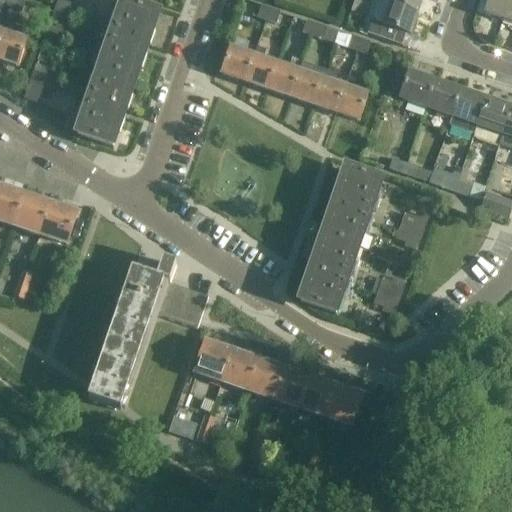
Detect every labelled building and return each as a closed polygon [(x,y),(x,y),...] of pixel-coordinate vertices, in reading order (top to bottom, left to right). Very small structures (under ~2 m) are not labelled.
[(4,0),(2,8),(14,12),(17,0),(4,0)] [(21,14),(26,2),(21,0),(17,0),(14,12),(21,14)] [(356,0),(351,15),(362,18),(368,0),(356,0)] [(417,15),(421,0),(381,0),(380,2),(417,15)] [(510,0),(489,0),(484,17),(502,23),(510,0)] [(511,0),(510,0),(502,23),(511,26),(511,0)] [(58,1),(46,37),(59,41),(61,37),(70,40),(79,13),(70,10),(71,6),(58,1)] [(379,1),(367,35),(379,39),(391,44),(402,48),(406,37),(409,38),(417,15),(380,2),(379,1)] [(101,71),(136,83),(158,17),(123,6),(101,71)] [(261,8),(257,21),(266,24),(271,11),(261,8)] [(277,27),(281,14),(271,11),(266,24),(277,27)] [(307,22),(302,36),(312,39),(317,26),(307,22)] [(0,50),(8,26),(0,23),(0,50)] [(8,26),(0,50),(0,62),(18,69),(30,34),(8,26)] [(312,39),(335,47),(339,34),(317,26),(312,39)] [(335,47),(357,55),(362,41),(339,34),(335,47)] [(366,58),(371,44),(362,41),(357,55),(366,58)] [(231,52),(222,77),(245,85),(254,60),(257,49),(253,60),(231,52)] [(254,60),(245,85),(267,93),(276,68),(263,64),(267,53),(257,49),(254,60)] [(299,76),(290,101),(312,108),(325,73),(303,65),(299,76)] [(36,66),(24,101),(36,105),(38,100),(49,104),(57,78),(48,75),(49,70),(36,66)] [(276,68),(267,93),(290,101),(299,76),(276,68)] [(136,83),(101,71),(78,138),(113,150),(136,83)] [(325,73),(312,108),(335,116),(344,91),(347,80),(325,73)] [(408,76),(400,101),(425,110),(434,85),(408,76)] [(344,91),(335,116),(358,124),(366,99),(344,92),(348,81),(347,80),(344,91)] [(434,85),(425,110),(451,119),(460,94),(434,85)] [(451,119),(448,128),(474,137),(477,128),(486,103),(460,94),(451,119)] [(486,103),(477,128),(503,137),(511,112),(486,103)] [(503,137),(499,148),(511,152),(511,112),(503,137)] [(402,175),(405,166),(393,162),(390,171),(402,175)] [(405,166),(402,175),(417,181),(420,171),(405,166)] [(323,238),(358,251),(381,185),(345,172),(323,238)] [(453,194),(457,184),(445,180),(441,190),(453,194)] [(457,184),(453,194),(468,199),(472,189),(457,184)] [(24,199),(0,191),(0,224),(14,229),(24,199)] [(507,221),(511,207),(511,205),(487,197),(481,212),(507,221)] [(50,208),(24,199),(14,229),(40,238),(50,208)] [(76,217),(50,208),(40,238),(66,247),(76,217)] [(417,254),(429,219),(416,215),(415,219),(404,215),(396,242),(406,245),(404,249),(417,254)] [(358,251),(323,238),(300,305),(335,317),(358,251)] [(153,317),(158,319),(169,286),(169,287),(176,268),(163,264),(157,282),(132,274),(92,390),(88,404),(120,415),(122,409),(153,317)] [(32,277),(22,273),(18,286),(27,289),(32,277)] [(395,319),(406,284),(394,279),(392,283),(382,280),(373,307),(383,310),(382,314),(395,319)] [(13,299),(23,302),(27,289),(18,286),(13,299)] [(197,332),(199,326),(208,300),(169,287),(169,286),(158,319),(197,332)] [(232,355),(205,346),(195,376),(222,385),(232,355)] [(258,364),(232,355),(222,385),(248,394),(258,364)] [(284,373),(258,364),(248,394),(273,402),(284,373)] [(310,381),(284,373),(273,402),(300,411),(310,381)] [(336,390),(310,381),(300,411),(325,420),(336,390)] [(362,399),(336,390),(325,420),(352,429),(362,399)] [(205,417),(201,430),(211,434),(216,421),(205,417)] [(196,444),(207,447),(211,434),(201,430),(196,444)] [(267,438),(257,435),(253,448),(263,451),(267,438)] [(249,461),(259,464),(263,451),(253,448),(249,461)] [(319,456),(308,452),(304,466),(315,469),(319,456)] [(300,479),(311,482),(315,469),(304,466),(300,479)]
